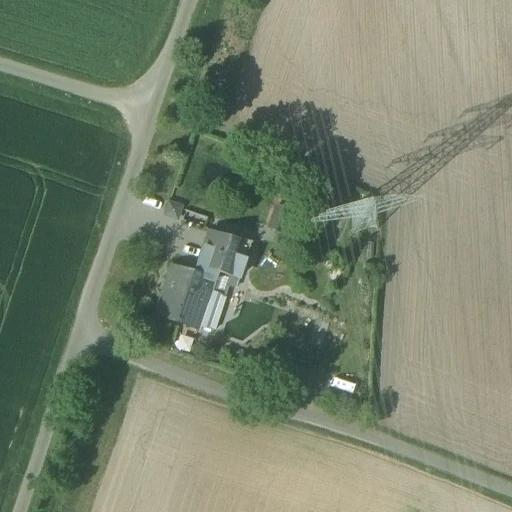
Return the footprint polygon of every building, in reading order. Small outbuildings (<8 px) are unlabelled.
[(169,215),(182,220),(187,207),(174,202),(169,215)] [(249,248),(215,237),(205,267),(239,279),(249,248)] [(213,283),(173,269),(157,317),(197,331),(213,283)] [(273,332),(316,338),(319,317),(276,312),(273,332)] [(327,347),(332,333),(319,329),(315,343),(327,347)]
